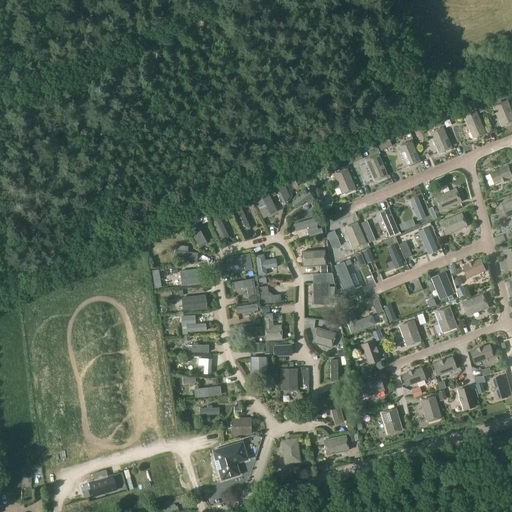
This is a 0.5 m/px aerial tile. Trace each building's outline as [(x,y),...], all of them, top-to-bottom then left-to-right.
[(483,98),(475,101),(480,112),(487,109),(483,98)] [(511,111),(507,99),(493,105),(502,126),(511,121),(511,111)] [(476,109),(462,115),(472,138),(486,132),(476,109)] [(443,126),(429,132),(438,153),(452,147),(443,126)] [(415,131),(408,134),(412,141),(418,137),(415,131)] [(411,139),(397,145),(406,166),(420,161),(411,139)] [(379,153),(365,159),(374,180),(388,174),(379,153)] [(384,165),(394,163),(392,153),(382,155),(384,165)] [(511,174),(508,165),(488,173),(493,186),(511,178),(511,174)] [(346,167),(332,172),(341,194),(355,188),(346,167)] [(283,183),(274,187),(282,204),(285,203),(289,196),(283,183)] [(434,197),(440,211),(461,201),(455,187),(434,197)] [(307,190),(291,203),(295,209),(312,197),(307,190)] [(267,192),(253,199),(263,218),(277,211),(267,192)] [(417,196),(409,199),(418,221),(426,217),(417,196)] [(511,199),(502,204),(508,219),(511,217),(511,199)] [(239,203),(231,207),(242,233),(250,230),(239,203)] [(310,208),(302,213),(305,218),(313,213),(310,208)] [(388,208),(379,212),(389,236),(398,232),(388,208)] [(439,221),(445,235),(467,225),(461,211),(439,221)] [(218,214),(209,217),(220,241),(228,237),(218,214)] [(293,224),(295,232),(316,225),(314,218),(293,224)] [(357,221),(343,227),(351,247),(365,241),(357,221)] [(494,234),(500,232),(497,222),(491,224),(494,234)] [(195,224),(187,229),(198,248),(206,243),(195,224)] [(427,226),(418,230),(428,253),(437,249),(427,226)] [(394,244),(386,247),(395,269),(403,265),(394,244)] [(187,246),(176,245),(175,250),(174,258),(194,260),(194,253),(187,252),(187,246)] [(324,251),(301,251),(301,267),(325,266),(324,251)] [(249,254),(226,258),(227,265),(242,262),(243,272),(252,270),(249,254)] [(263,254),(254,255),(257,276),(266,275),(265,269),(276,267),(275,258),(264,260),(263,254)] [(481,258),(461,267),(466,279),(486,271),(481,258)] [(343,261),(333,265),(344,292),(353,289),(343,261)] [(199,269),(179,271),(181,287),(200,284),(199,269)] [(431,277),(439,299),(454,293),(445,271),(431,277)] [(332,274),(311,274),(312,305),(329,304),(328,284),(333,284),(332,274)] [(266,277),(266,285),(275,284),(275,277),(266,277)] [(252,279),(231,283),(232,290),(245,288),(247,296),(256,294),(252,279)] [(267,286),(259,287),(260,304),(280,302),(279,294),(268,295),(267,286)] [(482,293),(463,301),(468,315),(488,308),(482,293)] [(204,295),(181,297),(182,312),(206,309),(204,295)] [(255,304),(235,307),(236,314),(257,311),(255,304)] [(383,307),(389,323),(397,320),(391,305),(383,307)] [(434,312),(441,332),(456,326),(449,306),(434,312)] [(352,310),(343,313),(351,333),(375,324),(371,315),(356,320),(352,310)] [(271,314),(263,314),(264,342),(282,341),(281,325),(272,326),(271,314)] [(194,316),(180,316),(180,326),(181,326),(182,335),(187,335),(187,332),(205,332),(205,324),(194,324),(194,316)] [(398,325),(405,345),(421,339),(414,320),(398,325)] [(335,334),(316,328),(311,343),(330,349),(335,334)] [(373,340),(360,345),(368,365),(380,360),(373,340)] [(489,344),(469,351),(474,364),(494,357),(489,344)] [(291,345),(273,345),(274,357),(292,356),(291,345)] [(452,356),(432,364),(436,377),(456,369),(452,356)] [(266,357),(250,357),(250,379),(266,379),(266,357)] [(210,359),(197,358),(197,365),(198,365),(198,370),(202,370),(202,374),(210,375),(210,359)] [(337,361),(329,361),(329,377),(337,377),(337,361)] [(421,367),(401,375),(405,387),(425,380),(421,367)] [(489,367),(481,370),(483,376),(491,373),(489,367)] [(297,369),(280,369),(281,391),(298,391),(297,369)] [(195,376),(182,377),(183,385),(189,384),(189,388),(193,387),(195,383),(195,376)] [(503,376),(490,380),(496,401),(509,397),(503,376)] [(379,378),(360,385),(364,398),(384,391),(379,378)] [(193,389),(194,398),(221,395),(220,386),(193,389)] [(420,386),(411,389),(413,397),(422,395),(420,386)] [(469,386),(456,390),(463,411),(475,407),(469,386)] [(337,397),(327,400),(334,425),(343,423),(337,397)] [(422,404),(427,423),(438,420),(433,401),(422,404)] [(199,408),(199,416),(219,415),(219,408),(211,408),(211,405),(206,405),(206,408),(199,408)] [(396,407),(380,412),(386,434),(402,429),(396,407)] [(250,418),(230,419),(230,435),(250,435),(250,418)] [(356,433),(349,435),(351,441),(358,440),(356,433)] [(345,436),(322,440),(325,455),(348,451),(345,436)] [(280,440),(283,465),(299,463),(296,438),(280,440)] [(221,480),(239,474),(235,463),(247,459),(241,442),(213,451),(221,480)] [(199,455),(204,471),(216,467),(211,451),(199,455)] [(93,497),(117,489),(112,476),(88,483),(93,497)]
